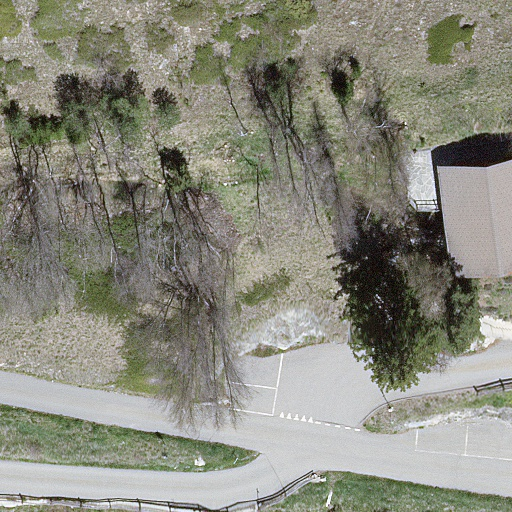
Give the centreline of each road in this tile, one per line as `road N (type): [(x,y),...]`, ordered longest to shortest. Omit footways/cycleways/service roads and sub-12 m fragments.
road 1 (residential): [(0,477),(220,492),(256,486),(281,470),(297,443)]
road 2 (residential): [(297,443),(0,390)]
road 3 (residential): [(297,443),(307,419),(342,393),(511,362)]
road 4 (residential): [(511,476),(297,443)]
